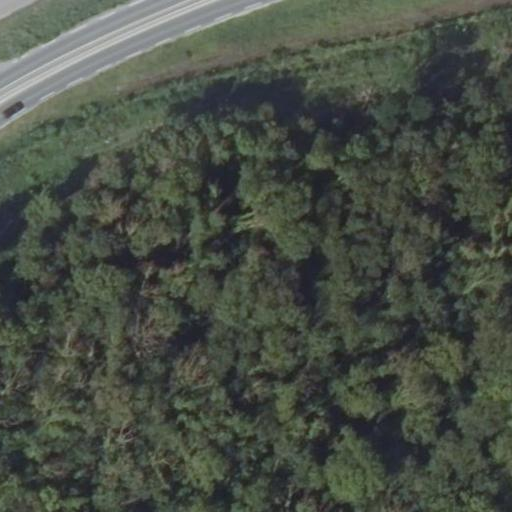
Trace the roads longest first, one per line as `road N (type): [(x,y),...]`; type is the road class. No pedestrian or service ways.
road 1 (secondary): [(0,119),(143,39),(250,0)]
road 2 (secondary): [(165,0),(0,82)]
